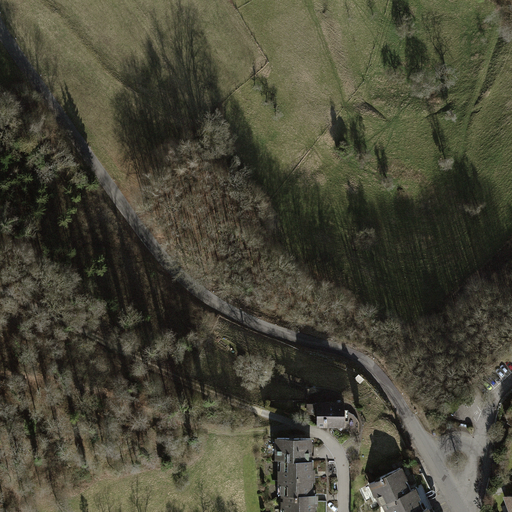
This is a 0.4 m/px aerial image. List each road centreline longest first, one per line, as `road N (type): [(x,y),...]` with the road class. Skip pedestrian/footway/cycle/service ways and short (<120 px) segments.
road 1 (tertiary): [(429,454),(368,363),(253,322),(173,268),(0,19)]
road 2 (track): [(0,289),(261,413)]
road 3 (residential): [(261,413),(333,444),(344,473),(344,511)]
